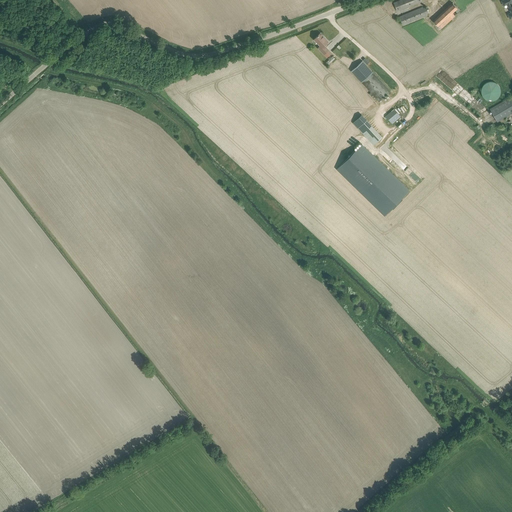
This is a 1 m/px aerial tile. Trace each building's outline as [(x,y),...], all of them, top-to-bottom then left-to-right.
[(400,0),(394,2),(397,11),(422,1),(421,0),(400,0)] [(511,0),(503,0),(501,1),(504,6),(507,4),(511,12),(508,14),(510,19),(511,17),(511,0)] [(453,3),(433,21),(441,29),(455,16),(452,13),(455,10),(458,8),(453,3)] [(399,17),(403,25),(426,15),(426,14),(429,13),(426,7),(424,8),(423,7),(399,17)] [(320,45),(318,48),(327,57),(332,53),(324,45),(328,41),(326,39),(328,37),(325,34),(323,36),(320,33),(314,39),(320,45)] [(390,91),(362,60),(351,70),(371,92),(369,94),(371,96),(373,94),(379,101),(390,91)] [(501,86),(485,79),(479,94),(494,101),(501,86)] [(511,96),(490,109),(497,122),(511,113),(511,96)] [(394,109),(386,116),(392,123),(401,116),(394,109)] [(381,136),(361,113),(352,121),(373,144),(381,136)] [(362,143),(337,169),(384,215),(409,190),(362,143)]
